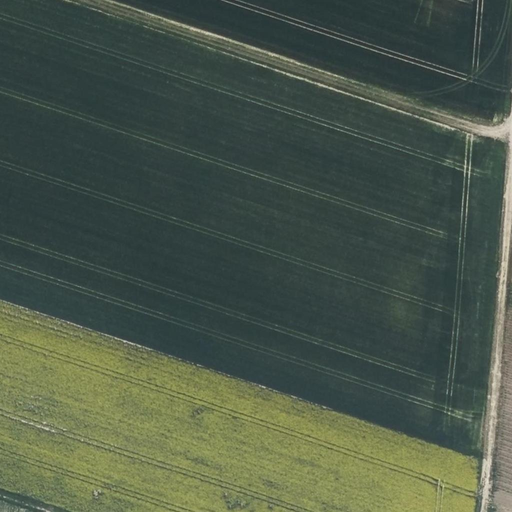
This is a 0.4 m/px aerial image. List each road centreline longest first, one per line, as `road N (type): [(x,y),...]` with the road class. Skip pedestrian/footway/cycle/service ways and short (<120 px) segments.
road 1 (track): [(86,0),(511,139)]
road 2 (track): [(485,511),(511,140)]
